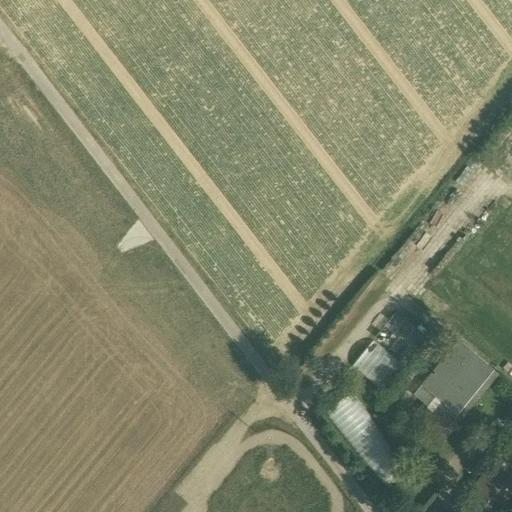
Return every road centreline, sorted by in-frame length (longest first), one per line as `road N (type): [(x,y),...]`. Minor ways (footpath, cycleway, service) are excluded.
road 1 (track): [(0,30),(295,414)]
road 2 (unclassified): [(295,414),(370,511)]
